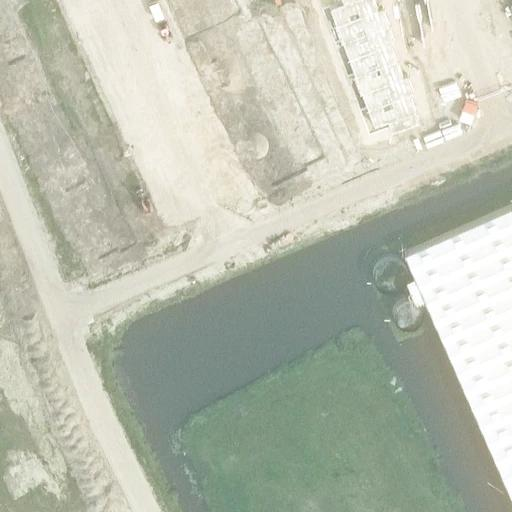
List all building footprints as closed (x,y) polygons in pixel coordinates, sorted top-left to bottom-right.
[(0,0),(0,23),(1,25),(38,7),(34,0),(0,0)] [(178,0),(188,22),(193,34),(227,19),(225,15),(222,8),(237,2),(237,1),(236,0),(178,0)] [(341,0),(342,0),(328,5),(334,22),(335,24),(378,7),(378,6),(375,0),(341,0)] [(437,0),(423,5),(426,13),(440,8),(437,0)] [(486,0),(474,0),(471,1),(474,9),(488,4),(486,0)] [(334,22),(333,23),(340,42),(341,41),(341,40),(389,23),(382,5),(378,6),(378,7),(335,24),(334,22)] [(423,5),(410,10),(413,18),(426,13),(423,5)] [(38,7),(1,25),(4,32),(3,33),(11,51),(25,44),(31,55),(60,41),(54,28),(50,30),(38,7)] [(150,7),(136,13),(139,20),(153,14),(150,7)] [(153,14),(139,20),(142,27),(156,21),(153,14)] [(389,23),(341,40),(341,41),(347,57),(391,41),(391,42),(396,40),(389,23)] [(511,27),(511,25),(497,30),(500,38),(511,33),(511,27)] [(497,30),(484,35),(487,43),(500,38),(497,30)] [(234,32),(205,46),(212,59),(216,57),(223,71),(224,72),(261,54),(253,37),(240,43),(236,36),(234,32)] [(449,34),(436,39),(439,47),(452,42),(449,34)] [(436,39),(422,44),(425,52),(439,47),(436,39)] [(391,41),(347,57),(353,73),(354,74),(397,58),(391,42),(391,41)] [(34,72),(20,79),(30,100),(32,99),(31,98),(69,80),(60,61),(64,59),(58,46),(29,61),(30,64),(34,72)] [(116,48),(102,55),(106,62),(119,56),(116,48)] [(505,51),(492,56),(495,63),(508,58),(505,51)] [(223,71),(219,73),(227,90),(269,70),(269,69),(261,54),(224,72),(223,71)] [(353,73),(351,74),(358,93),(360,92),(360,91),(403,75),(403,74),(397,58),(354,74),(353,73)] [(124,68),(111,75),(115,82),(128,75),(124,68)] [(462,68),(448,73),(451,80),(465,75),(462,68)] [(269,70),(227,90),(235,107),(277,86),(277,87),(279,86),(270,69),(269,69),(269,70)] [(403,75),(360,91),(360,92),(366,108),(410,92),(410,93),(415,91),(408,72),(403,74),(403,75)] [(448,73),(435,78),(438,85),(451,80),(448,73)] [(128,75),(115,82),(118,89),(131,82),(128,75)] [(69,80),(31,98),(32,99),(41,118),(78,100),(69,81),(69,80)] [(197,81),(184,87),(188,94),(201,88),(197,81)] [(277,86),(235,107),(235,108),(243,123),(285,102),(277,87),(277,86)] [(184,87),(171,93),(175,100),(188,94),(184,87)] [(410,92),(366,108),(373,126),(386,121),(391,132),(420,121),(410,93),(410,92)] [(78,100),(41,118),(50,136),(50,137),(88,119),(87,118),(78,100)] [(285,102),(243,123),(250,138),(251,139),(292,119),(292,118),(285,102)] [(143,107),(130,114),(133,121),(146,114),(143,107)] [(213,113),(200,119),(203,126),(216,120),(213,113)] [(146,114),(133,121),(136,128),(150,121),(146,114)] [(292,119),(251,139),(259,156),(264,154),(263,153),(300,135),(301,136),(302,135),(294,117),(292,118),(292,119)] [(50,136),(48,137),(59,158),(60,158),(60,157),(97,138),(97,137),(88,119),(50,137),(50,136)] [(200,119),(187,125),(190,133),(203,126),(200,119)] [(97,138),(60,157),(60,158),(70,177),(82,171),(86,178),(88,182),(121,165),(116,155),(105,133),(97,137),(97,138)] [(300,135),(263,153),(264,154),(271,169),(266,171),(272,183),(301,169),(300,165),(296,158),(309,152),(309,151),(301,136),(300,135)] [(229,145),(216,152),(219,159),(232,153),(229,145)] [(216,152),(203,158),(206,165),(219,159),(216,152)] [(226,171),(212,178),(216,185),(229,178),(226,171)] [(91,200),(83,204),(92,223),(93,224),(134,204),(134,203),(119,172),(86,188),(91,200)] [(176,175),(162,181),(166,188),(179,182),(176,175)] [(179,182),(166,188),(169,195),(182,189),(179,182)] [(92,223),(91,224),(101,245),(115,238),(121,249),(149,235),(134,204),(93,224),(92,223)] [(511,204),(405,252),(511,495),(511,204)] [(0,331),(8,329),(8,330),(10,329),(2,307),(0,307),(0,331)] [(0,368),(6,366),(2,355),(16,350),(8,330),(8,329),(0,331),(0,368)] [(20,417),(0,426),(0,449),(7,463),(11,461),(10,460),(48,442),(38,422),(25,428),(20,417)] [(48,442),(10,460),(11,461),(19,479),(20,480),(57,462),(57,461),(48,442)] [(19,479),(15,481),(26,502),(30,500),(29,499),(67,481),(67,482),(69,481),(58,460),(57,461),(57,462),(20,480),(19,479)] [(67,481),(29,499),(30,500),(35,511),(52,511),(76,500),(67,482),(67,481)] [(81,511),(76,500),(52,511),(81,511)]
